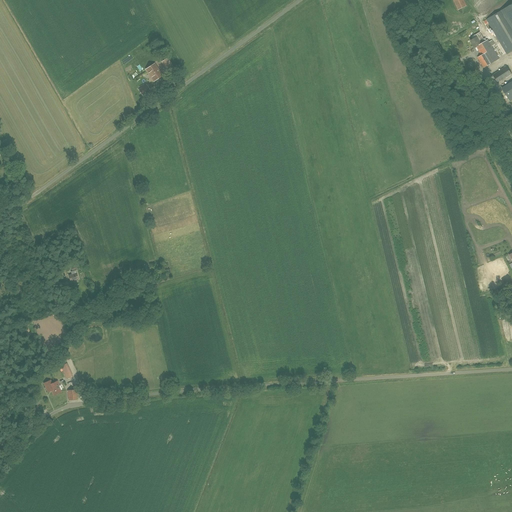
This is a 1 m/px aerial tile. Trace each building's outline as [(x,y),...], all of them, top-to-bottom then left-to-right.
[(467,6),(463,0),(453,0),(458,10),(467,6)] [(511,51),(511,4),(487,20),(483,22),(486,25),(489,23),(507,54),(511,51)] [(470,41),(475,48),(477,47),(482,55),(478,58),(484,68),(499,59),(488,40),(481,44),(477,37),(470,41)] [(146,69),(153,80),(154,81),(162,75),(155,64),(146,69)] [(498,83),(511,74),(506,66),(493,75),(498,83)] [(146,84),(139,90),(143,96),(151,91),(146,84)] [(150,102),(147,98),(141,102),(144,106),(150,102)] [(71,272),(72,274),(69,275),(71,281),(78,279),(75,271),(71,272)] [(73,377),(67,363),(59,366),(61,372),(63,371),(67,379),(73,377)] [(54,395),(61,392),(58,386),(59,385),(57,381),(52,383),(51,380),(44,383),(48,392),(51,390),(54,395)] [(78,399),(76,389),(68,390),(69,400),(78,399)]
